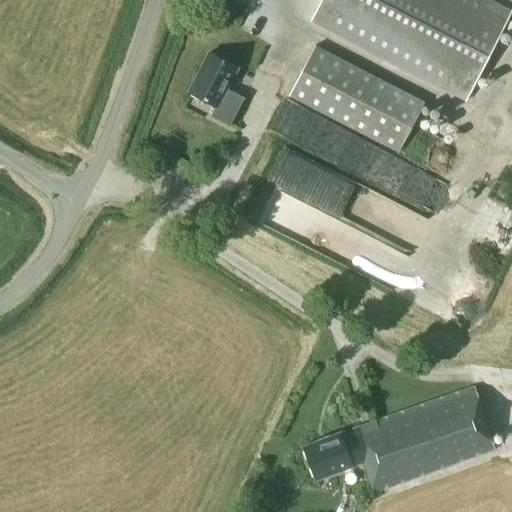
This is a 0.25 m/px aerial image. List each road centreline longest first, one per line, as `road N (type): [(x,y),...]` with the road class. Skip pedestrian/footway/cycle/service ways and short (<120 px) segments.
road 1 (unclassified): [(78,200),(156,0)]
road 2 (unclassified): [(0,303),(55,248),(78,200)]
